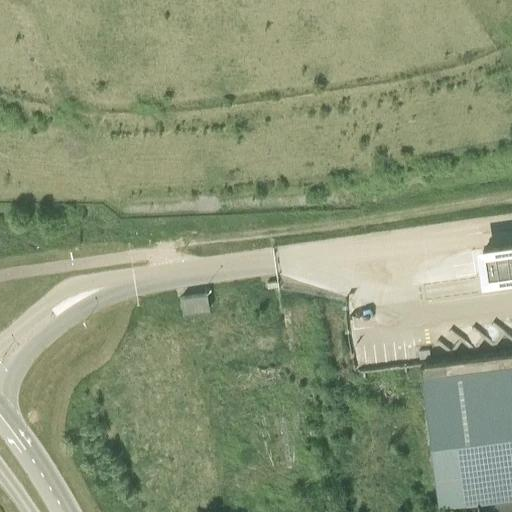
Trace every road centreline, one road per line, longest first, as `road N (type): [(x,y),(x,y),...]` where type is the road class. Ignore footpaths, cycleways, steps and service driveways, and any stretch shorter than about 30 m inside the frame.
road 1 (track): [(156,254),(173,245),(511,197)]
road 2 (unclassified): [(274,264),(138,279),(72,303)]
road 3 (secondary): [(73,511),(0,405)]
